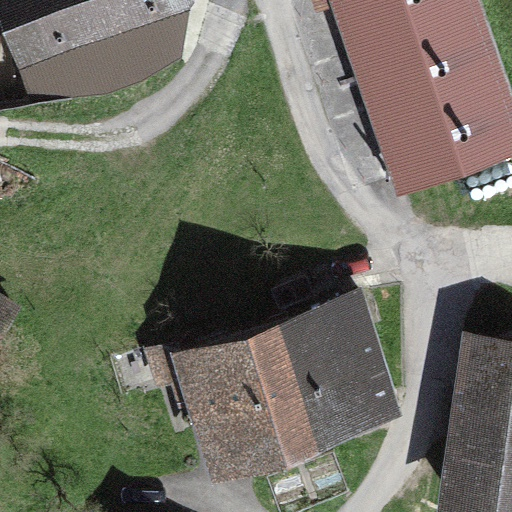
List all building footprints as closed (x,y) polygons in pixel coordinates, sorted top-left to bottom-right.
[(5,0),(18,37),(0,35),(0,186),(25,84),(120,105),(200,73),(202,0),(5,0)] [(511,69),(489,0),(353,0),(418,197),(511,166),(511,69)] [(349,286),(163,339),(197,455),(382,402),(349,286)] [(0,357),(30,309),(0,290),(0,357)] [(511,511),(511,343),(486,339),(455,511),(456,511),(511,511)]
